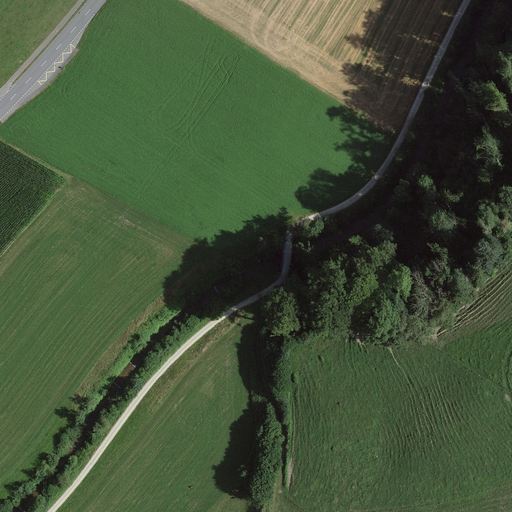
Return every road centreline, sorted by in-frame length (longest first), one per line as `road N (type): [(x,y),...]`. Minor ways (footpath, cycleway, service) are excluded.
road 1 (track): [(51,511),(177,353),(279,282),(291,228),(354,198),(378,175),(468,0)]
road 2 (tertiary): [(0,110),(97,0)]
